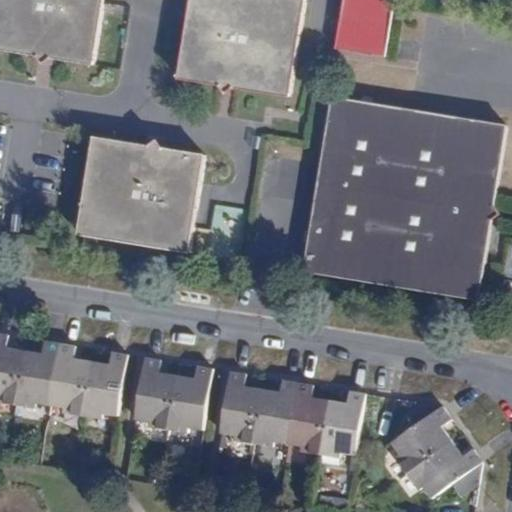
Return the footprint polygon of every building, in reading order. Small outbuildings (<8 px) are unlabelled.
[(0,0),(0,48),(96,65),(106,0),(0,0)] [(193,0),(181,79),(291,98),(307,0),(193,0)] [(344,0),(335,48),(385,58),(396,0),(344,0)] [(398,37),(395,60),(419,64),(423,42),(398,37)] [(334,98),(306,271),(481,299),(509,126),(334,98)] [(96,139),(80,235),(190,253),(206,157),(96,139)] [(2,197),(0,208),(0,222),(26,227),(30,202),(2,197)] [(0,404),(17,407),(18,407),(27,350),(7,347),(9,336),(0,334),(0,404)] [(38,404),(52,406),(62,344),(45,341),(43,353),(27,350),(18,407),(36,410),(38,404)] [(63,414),(85,418),(94,362),(75,359),(77,346),(62,344),(52,406),(65,409),(63,414)] [(78,346),(77,359),(110,360),(110,348),(78,346)] [(120,418),(130,355),(113,352),(111,364),(94,362),(85,418),(103,421),(104,415),(120,418)] [(149,429),(170,432),(179,375),(160,372),(162,360),(147,358),(137,421),(150,422),(149,429)] [(205,432),(215,369),(199,366),(197,378),(179,375),(170,432),(189,435),(189,429),(205,432)] [(235,442),(255,446),(264,389),(246,386),(248,375),(233,372),(222,434),(236,436),(235,442)] [(276,443),(290,445),(300,383),(283,380),(281,392),(264,389),(255,446),(274,448),(276,443)] [(302,454),(322,457),(332,400),(313,397),(315,386),(300,383),(290,445),(303,447),(302,454)] [(358,456),(367,394),(351,392),(349,403),(332,400),(322,457),(342,459),(343,454),(358,456)] [(396,458),(408,475),(454,441),(444,427),(454,420),(444,407),(392,443),(401,455),(396,458)] [(433,500),(484,463),(475,449),(465,456),(454,441),(408,475),(420,491),(423,488),(433,500)]
